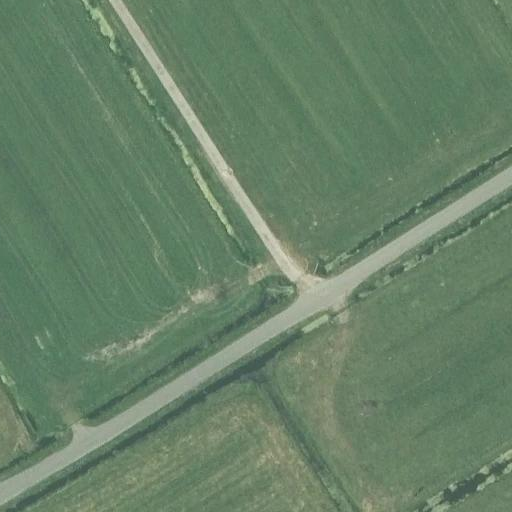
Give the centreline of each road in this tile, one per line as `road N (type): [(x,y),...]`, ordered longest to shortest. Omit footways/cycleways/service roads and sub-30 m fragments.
road 1 (track): [(383,511),(322,417),(350,328),(292,277),(117,0)]
road 2 (unclassified): [(0,495),(511,173)]
